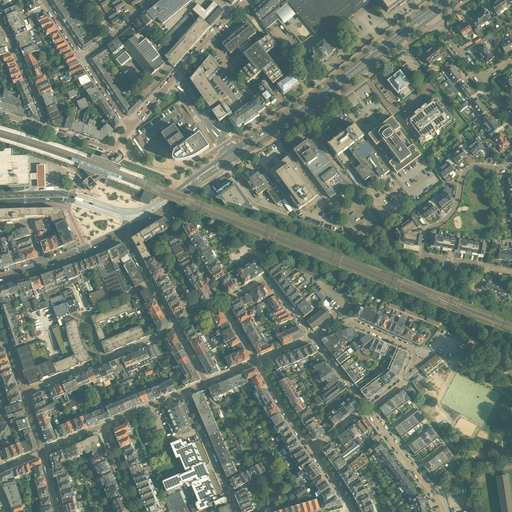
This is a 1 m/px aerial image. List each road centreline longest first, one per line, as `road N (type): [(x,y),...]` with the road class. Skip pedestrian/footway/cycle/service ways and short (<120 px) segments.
road 1 (secondary): [(231,156),(430,14)]
road 2 (residential): [(511,157),(502,167),(464,171),(455,206),(428,230),(423,252),(511,272)]
road 3 (residential): [(311,337),(354,323),(412,349),(402,380),(367,408)]
road 4 (secondary): [(126,212),(58,193),(0,194)]
road 5 (residential): [(367,408),(443,511)]
road 6 (residential): [(0,16),(49,128)]
road 7 (residential): [(311,337),(265,280),(222,302)]
